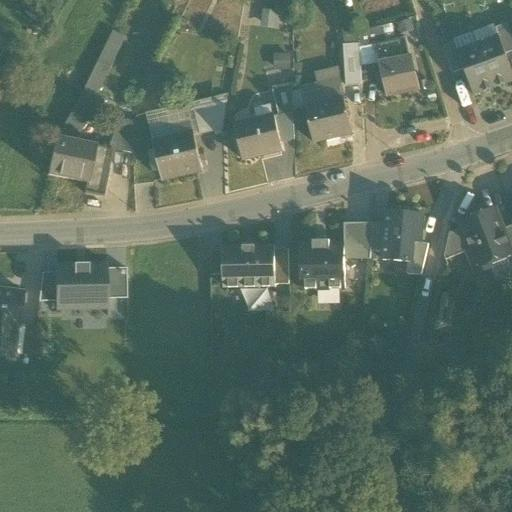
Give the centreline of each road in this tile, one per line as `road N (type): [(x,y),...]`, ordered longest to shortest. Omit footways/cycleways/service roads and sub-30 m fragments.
road 1 (track): [(390,511),(407,366),(454,162),(456,125),(418,0)]
road 2 (secondary): [(0,236),(169,227),(454,162),(511,139)]
